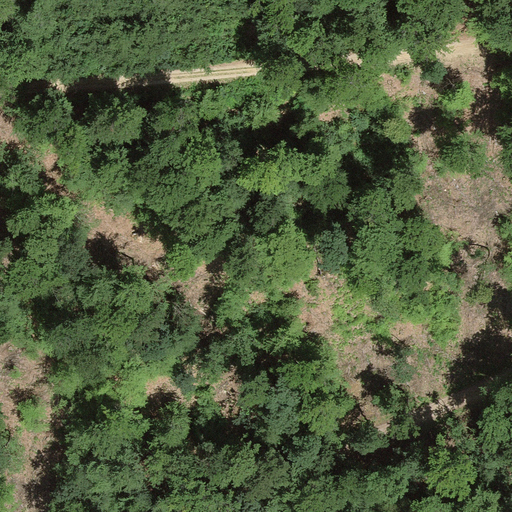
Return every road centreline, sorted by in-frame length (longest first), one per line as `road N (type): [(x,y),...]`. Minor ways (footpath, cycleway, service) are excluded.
road 1 (track): [(0,89),(511,43)]
road 2 (track): [(199,511),(511,377)]
